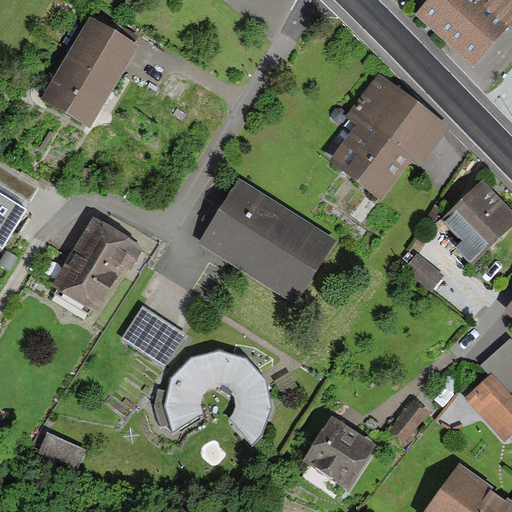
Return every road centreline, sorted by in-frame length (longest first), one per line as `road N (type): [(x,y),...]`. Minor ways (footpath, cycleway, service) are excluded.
road 1 (residential): [(310,0),(164,227),(91,197),(38,242)]
road 2 (tertiary): [(511,156),(360,0)]
